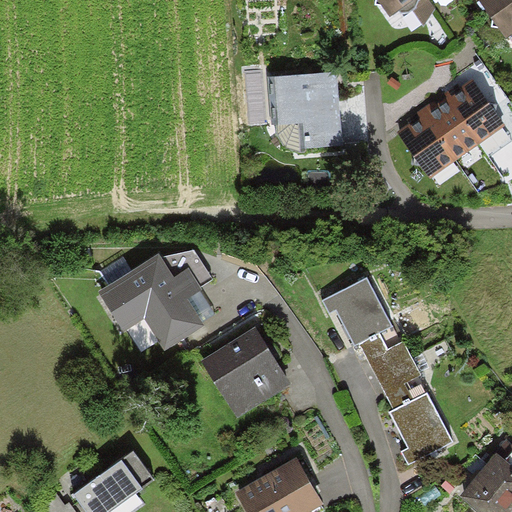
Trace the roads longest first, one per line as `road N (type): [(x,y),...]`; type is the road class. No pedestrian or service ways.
road 1 (residential): [(511,219),(262,209)]
road 2 (residential): [(385,511),(375,420),(346,358)]
